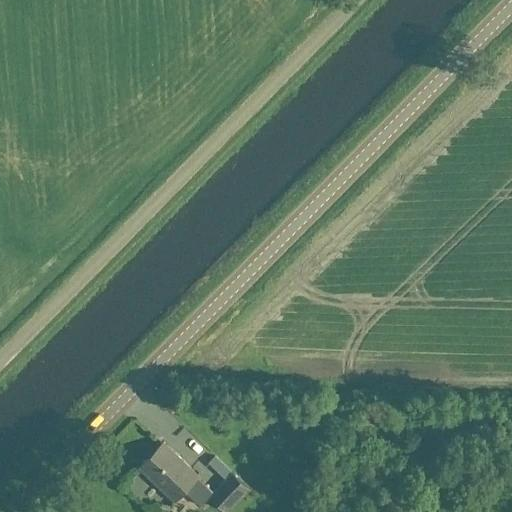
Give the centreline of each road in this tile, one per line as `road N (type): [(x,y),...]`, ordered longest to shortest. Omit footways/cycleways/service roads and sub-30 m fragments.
road 1 (tertiary): [(24,511),(511,16)]
road 2 (unclassified): [(0,361),(358,0)]
